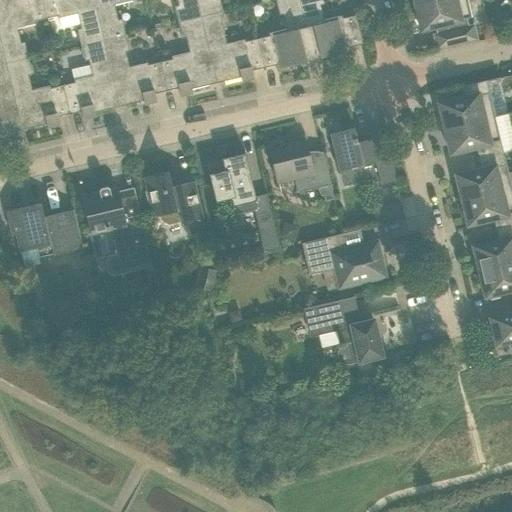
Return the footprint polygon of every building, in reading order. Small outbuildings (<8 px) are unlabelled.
[(0,0),(0,39),(6,63),(28,58),(24,42),(21,43),(17,28),(35,23),(34,21),(46,18),(42,0),(0,0)] [(42,0),(46,18),(59,15),(59,17),(77,13),(81,29),(77,30),(81,45),(103,40),(93,0),(42,0)] [(93,0),(103,40),(126,35),(122,19),(118,20),(114,4),(131,0),(93,0)] [(176,0),(178,5),(174,6),(178,22),(200,17),(196,0),(176,0)] [(196,0),(200,17),(223,11),(220,0),(196,0)] [(299,0),(275,0),(279,15),(283,14),(286,29),(269,33),(269,36),(257,39),(264,67),(276,64),(278,72),(290,69),(289,65),(313,60),(299,0)] [(322,0),(299,0),(313,60),(338,54),(339,58),(351,55),(349,47),(363,44),(356,15),(342,18),(341,16),(324,20),(320,5),(324,4),(322,0)] [(466,0),(437,0),(414,5),(420,30),(435,26),(436,34),(434,35),(437,48),(476,39),(473,26),(469,26),(467,18),(471,17),(466,0)] [(227,27),(223,11),(200,17),(216,83),(241,77),(242,81),(254,78),(252,70),(264,67),(257,39),(245,41),(244,39),(226,43),(223,28),(227,27)] [(200,17),(178,22),(182,38),(185,37),(189,52),(171,57),(172,59),(160,62),(167,91),(178,88),(180,96),(193,93),(192,89),(216,83),(200,17)] [(129,50),(126,35),(103,40),(119,106),(143,100),(144,104),(157,101),(155,93),(167,91),(160,62),(148,65),(147,62),(129,67),(125,51),(129,50)] [(62,85),(69,114),(81,111),(83,119),(95,116),(94,112),(119,106),(103,40),(81,45),(84,61),(88,60),(92,78),(75,82),(62,85)] [(32,74),(28,58),(6,63),(22,130),(46,124),(47,128),(59,125),(58,117),(69,114),(62,85),(50,88),(50,86),(32,90),(28,75),(32,74)] [(6,63),(0,64),(0,134),(22,130),(6,63)] [(444,128),(495,116),(486,80),(461,86),(464,98),(438,104),(444,128)] [(495,116),(444,128),(450,153),(475,146),(478,158),(503,152),(495,116)] [(395,180),(385,135),(357,142),(354,128),(331,133),(340,170),(362,165),(365,181),(380,181),(381,184),(395,180)] [(334,198),(331,185),(323,152),(322,152),(322,155),(311,158),(306,139),(285,144),(286,148),(269,152),(277,183),(294,179),(297,192),(317,188),(318,190),(319,192),(321,196),(323,195),(324,201),(334,198)] [(503,152),(478,158),(481,170),(455,176),(461,200),(511,188),(511,187),(511,172),(508,172),(503,152)] [(254,210),(264,252),(280,248),(267,193),(255,196),(245,154),(222,159),(225,171),(209,175),(215,202),(231,198),(233,206),(234,206),(236,214),(254,210)] [(206,231),(195,188),(181,191),(180,185),(172,187),(168,172),(144,178),(154,216),(160,214),(161,220),(168,224),(179,222),(179,223),(180,222),(179,217),(186,215),(191,234),(206,231)] [(99,192),(82,196),(91,233),(89,233),(95,259),(110,255),(105,262),(107,272),(115,276),(153,267),(135,193),(134,194),(134,195),(119,198),(118,191),(117,188),(110,190),(109,189),(107,187),(101,188),(99,191),(99,192)] [(511,188),(461,200),(467,224),(493,218),(495,230),(511,225),(511,188)] [(377,224),(404,218),(400,201),(373,208),(377,224)] [(16,234),(20,252),(36,248),(39,257),(53,254),(53,255),(83,248),(79,235),(68,237),(62,212),(44,216),(40,203),(6,211),(12,235),(16,234)] [(511,225),(495,230),(498,241),(472,247),(478,271),(511,263),(511,225)] [(344,248),(341,233),(301,243),(309,275),(335,269),(339,284),(359,279),(360,283),(385,276),(380,255),(377,256),(373,241),(344,248)] [(511,263),(478,271),(484,296),(510,289),(511,298),(511,263)] [(211,291),(216,270),(201,267),(196,287),(211,291)] [(149,287),(141,298),(148,304),(156,292),(149,287)] [(353,298),(305,309),(311,335),(318,333),(321,347),(339,343),(340,343),(340,345),(338,349),(336,352),(337,356),(338,359),(341,362),(344,364),(348,364),(356,362),(370,359),(382,356),(374,320),(359,323),(353,298)] [(511,313),(489,319),(495,344),(507,341),(510,354),(511,353),(511,313)]
